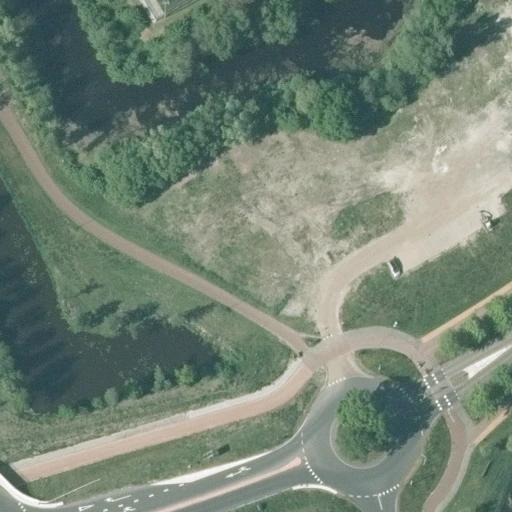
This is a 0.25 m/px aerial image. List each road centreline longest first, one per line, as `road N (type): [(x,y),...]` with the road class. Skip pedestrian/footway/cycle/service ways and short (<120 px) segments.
road 1 (unclassified): [(349,393),(326,315),(333,287),(354,266),(511,175)]
road 2 (tertiary): [(316,438),(248,473),(109,511)]
road 3 (tertiary): [(199,511),(327,468)]
